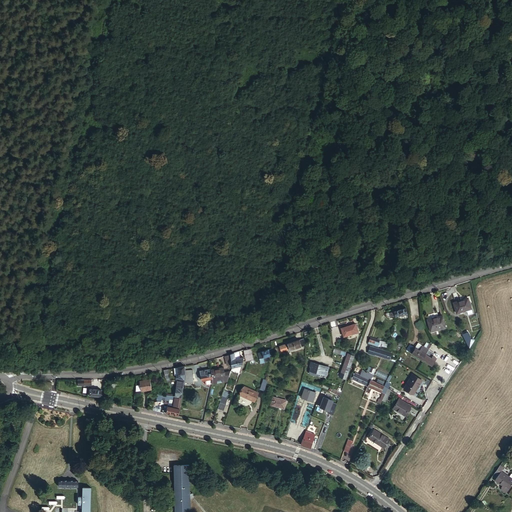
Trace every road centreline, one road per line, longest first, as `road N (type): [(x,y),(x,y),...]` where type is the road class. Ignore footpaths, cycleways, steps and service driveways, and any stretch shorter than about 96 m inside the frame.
road 1 (tertiary): [(26,374),(188,359),(511,262)]
road 2 (primary): [(397,511),(351,477),(287,449),(97,409)]
